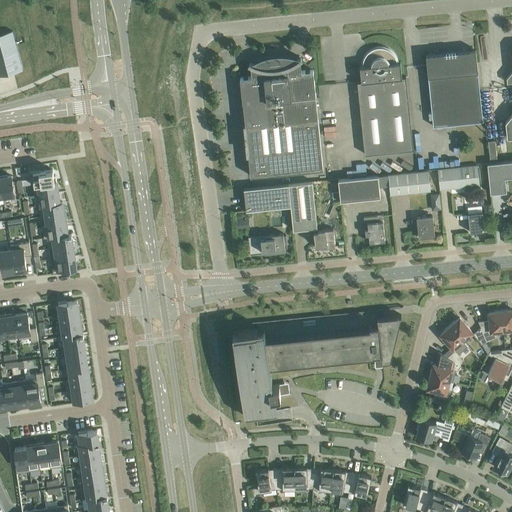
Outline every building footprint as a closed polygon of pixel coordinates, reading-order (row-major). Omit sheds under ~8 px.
[(12,30),(0,33),(0,75),(23,69),(18,50),(12,30)] [(360,66),(361,81),(402,76),(400,61),(397,62),(396,57),(394,54),(390,50),(386,48),(382,47),(376,47),(371,49),(365,55),(363,61),(363,65),(360,66)] [(426,55),(433,126),(483,120),(476,50),(426,55)] [(301,58),(301,57),(296,60),(291,63),(285,66),(279,67),(273,68),(267,67),(261,66),(255,65),(250,62),(249,63),(251,64),(253,76),(240,77),(243,102),(245,124),(244,124),(247,153),(248,153),(251,175),(323,168),(315,95),(316,95),(313,69),(301,71),(299,59),(301,58)] [(402,76),(361,81),(357,81),(365,154),(413,148),(406,76),(402,76)] [(496,141),(488,142),(490,162),(498,161),(496,141)] [(511,160),(487,163),(490,193),(507,191),(505,177),(511,176),(511,160)] [(478,164),(438,168),(440,189),(480,185),(478,164)] [(32,184),(33,184),(57,180),(56,174),(54,175),(53,169),(41,171),(41,170),(30,171),(32,184)] [(428,169),(388,174),(390,194),(430,190),(428,169)] [(7,175),(0,175),(0,177),(3,196),(16,194),(14,185),(13,185),(12,175),(7,176),(7,175)] [(381,196),(378,175),(338,179),(339,191),(340,200),(381,196)] [(58,191),(57,180),(33,184),(35,195),(37,195),(37,194),(58,191)] [(317,227),(312,181),(288,183),(291,205),(293,229),(317,227)] [(291,205),(288,183),(244,188),(246,209),(233,211),(291,205)] [(60,201),(58,191),(37,194),(37,195),(39,205),(60,202),(60,201)] [(63,201),(60,201),(60,202),(39,205),(41,216),(46,216),(45,215),(65,212),(64,205),(63,205),(63,201)] [(482,205),(467,207),(468,212),(470,232),(484,230),(482,211),(482,205)] [(66,219),(65,212),(45,215),(46,216),(47,225),(47,226),(66,223),(65,219),(66,219)] [(369,234),(370,242),(385,240),(382,215),(377,215),(378,221),(367,222),(368,228),(365,228),(366,234),(369,234)] [(433,215),(417,217),(419,237),(434,235),(433,215)] [(67,226),(66,223),(47,226),(47,225),(42,226),(44,238),(48,237),(48,236),(69,233),(68,226),(67,226)] [(333,228),(314,230),(315,245),(320,244),(320,247),(335,246),(333,228)] [(248,238),(250,251),(269,249),(270,252),(277,251),(277,252),(283,251),(283,250),(285,250),(285,248),(287,247),(286,235),(283,235),(283,232),(281,232),(275,233),(268,234),(268,236),(248,238)] [(72,233),(69,233),(48,236),(48,237),(50,248),(54,247),(73,244),(72,234),(72,233)] [(10,244),(11,249),(15,270),(27,269),(24,255),(31,254),(29,241),(10,244)] [(75,255),(73,244),(54,247),(56,257),(75,255)] [(11,249),(0,250),(0,249),(0,258),(1,258),(3,272),(15,270),(11,249)] [(77,266),(75,255),(56,257),(51,258),(53,273),(67,271),(66,268),(77,266)] [(67,300),(58,302),(60,314),(80,311),(79,304),(78,304),(77,300),(67,301),(67,300)] [(382,360),(390,360),(401,314),(379,316),(378,309),(382,308),(252,321),(253,322),(256,321),(257,328),(233,331),(245,416),(270,412),(270,411),(277,410),(274,395),(278,394),(286,392),(284,383),(279,384),(279,383),(273,384),(270,368),(374,357),(374,352),(381,351),(382,360)] [(508,308),(501,309),(503,329),(511,328),(511,309),(508,310),(508,308)] [(503,329),(501,309),(494,310),(494,311),(489,312),(490,326),(481,327),(487,341),(496,337),(496,330),(503,329)] [(80,311),(60,314),(61,325),(80,322),(80,319),(81,319),(80,311)] [(27,312),(16,314),(19,336),(18,336),(19,338),(30,336),(31,341),(38,340),(36,327),(30,328),(27,312)] [(19,336),(16,314),(12,314),(12,313),(4,314),(7,335),(7,337),(18,336),(19,336)] [(454,320),(449,324),(463,340),(463,339),(472,331),(464,322),(460,317),(455,321),(454,320)] [(83,332),(82,326),(81,326),(80,322),(61,325),(63,336),(83,333),(83,332)] [(457,345),(463,340),(449,324),(444,329),(445,330),(441,334),(454,350),(447,356),(461,364),(464,359),(458,353),(461,350),(457,345)] [(481,327),(473,333),(482,343),(487,341),(481,327)] [(85,344),(83,333),(63,336),(64,336),(66,346),(85,344)] [(85,344),(66,346),(67,357),(86,354),(85,344)] [(489,373),(489,374),(491,376),(492,375),(501,379),(502,377),(507,380),(511,369),(511,364),(509,364),(511,357),(511,347),(490,350),(488,354),(495,357),(488,373),(489,373)] [(461,364),(447,356),(440,351),(436,364),(433,363),(432,369),(431,368),(429,375),(453,381),(456,369),(458,370),(461,364)] [(86,354),(67,357),(69,368),(88,365),(86,354)] [(88,365),(69,368),(70,379),(89,376),(88,365)] [(37,379),(26,381),(29,403),(41,401),(38,385),(45,384),(43,371),(36,373),(37,379)] [(453,381),(429,375),(427,382),(429,382),(427,388),(437,390),(436,396),(449,400),(453,381)] [(89,376),(70,379),(72,389),(91,387),(89,376)] [(26,381),(26,378),(14,380),(18,405),(25,404),(25,403),(29,403),(26,381)] [(18,405),(14,380),(2,382),(3,384),(6,406),(7,406),(10,406),(10,407),(18,405)] [(511,382),(511,383),(500,406),(510,411),(511,405),(511,382)] [(91,387),(72,389),(74,402),(83,401),(82,400),(93,398),(91,387)] [(489,415),(486,422),(498,427),(501,420),(489,415)] [(436,422),(421,418),(420,423),(418,423),(416,428),(418,429),(416,435),(419,436),(419,437),(425,439),(425,438),(431,439),(433,433),(440,435),(440,436),(448,438),(447,440),(448,440),(454,421),(445,418),(444,422),(437,420),(436,422)] [(99,440),(97,429),(87,431),(87,430),(78,431),(80,443),(79,444),(99,441),(99,440)] [(465,443),(462,451),(463,451),(464,453),(467,455),(469,454),(475,456),(478,451),(483,453),(491,436),(480,432),(477,438),(469,434),(463,432),(459,440),(465,443)] [(499,455),(494,466),(507,473),(509,470),(511,470),(511,469),(511,452),(510,451),(511,446),(511,443),(500,437),(492,451),(499,455)] [(62,465),(58,440),(51,441),(51,442),(47,443),(50,462),(51,467),(62,465)] [(79,444),(81,455),(100,452),(98,442),(99,441),(79,444)] [(50,462),(47,443),(44,443),(44,442),(37,443),(40,464),(50,462)] [(40,464),(37,443),(29,444),(30,445),(26,446),(30,470),(41,468),(40,464)] [(30,470),(26,446),(15,447),(16,459),(15,459),(17,472),(30,470)] [(100,452),(81,455),(82,465),(101,463),(100,452)] [(101,463),(82,465),(84,476),(104,473),(103,465),(102,466),(101,463)] [(295,488),(295,467),(282,467),(282,468),(275,468),(277,488),(295,488)] [(313,488),(314,467),(307,467),(295,467),(295,488),(313,488)] [(331,490),(333,469),(321,467),(321,468),(314,467),(313,488),(331,490)] [(277,488),(275,468),(268,469),(268,468),(260,470),(256,471),(257,475),(256,475),(259,491),(260,491),(277,488)] [(349,492),(352,471),(345,471),(345,470),(333,469),(331,490),(349,492)] [(359,473),(352,471),(349,492),(365,495),(367,496),(370,480),(371,476),(367,475),(367,474),(359,473)] [(104,473),(84,476),(86,487),(104,484),(104,481),(105,481),(104,473)] [(104,484),(86,487),(87,498),(107,495),(106,487),(105,487),(104,484)] [(421,509),(427,489),(420,487),(413,485),(412,486),(409,485),(407,489),(403,504),(405,505),(421,509)] [(428,511),(438,511),(445,496),(434,491),(434,492),(427,489),(421,509),(428,511)] [(107,495),(87,498),(88,498),(90,508),(109,505),(107,495)] [(459,511),(463,504),(457,501),(445,496),(438,511),(459,511)]
